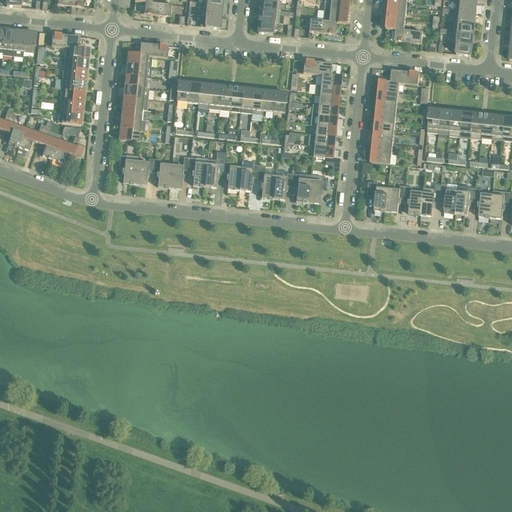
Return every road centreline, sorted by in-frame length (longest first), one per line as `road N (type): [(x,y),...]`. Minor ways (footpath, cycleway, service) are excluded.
road 1 (residential): [(345,229),(94,201)]
road 2 (residential): [(345,229),(364,59)]
road 3 (residential): [(94,201),(112,31)]
road 4 (residential): [(511,247),(345,229)]
road 5 (residential): [(364,59),(237,44)]
road 6 (residential): [(237,44),(112,31)]
road 7 (residential): [(489,71),(364,59)]
